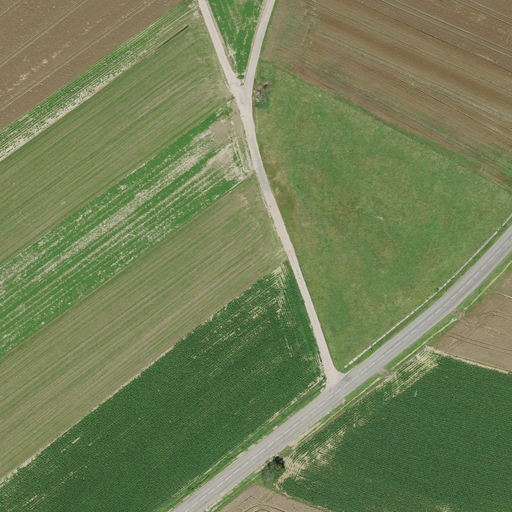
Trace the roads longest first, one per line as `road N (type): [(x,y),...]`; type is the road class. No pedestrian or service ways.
road 1 (tertiary): [(511,234),(341,391),(185,511)]
road 2 (track): [(243,100),(263,183),(341,391)]
